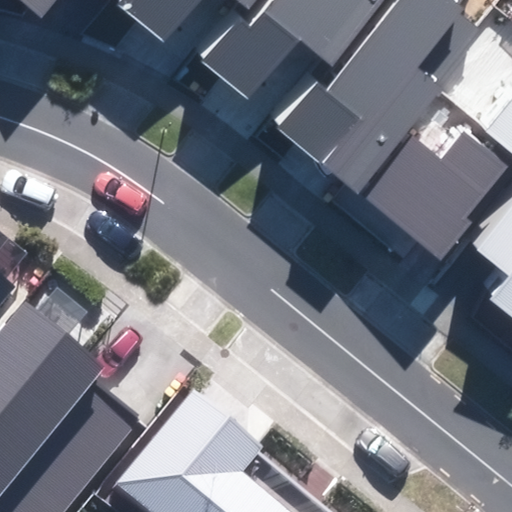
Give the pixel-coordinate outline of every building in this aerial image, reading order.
[(54,0),(18,0),(40,18),(54,0)] [(121,0),(116,7),(163,45),(198,0),(236,0),(247,8),(253,0),(121,0)] [(202,62),(249,99),(299,38),(332,65),(384,0),(271,0),(250,28),(238,18),(202,62)] [(281,131),(358,192),(486,30),(456,7),(461,0),(397,0),(326,92),(317,85),(281,131)] [(511,95),(484,130),(511,153),(511,95)] [(365,201),(443,260),(472,222),(468,219),(509,165),(466,132),(445,159),(415,136),(365,201)] [(511,206),(476,251),(505,274),(488,296),(511,315),(511,206)] [(0,306),(15,288),(0,275),(0,306)] [(0,511),(67,511),(138,423),(91,386),(106,368),(23,302),(0,331),(0,511)] [(118,480),(155,511),(291,511),(244,470),(264,447),(198,389),(118,480)]
